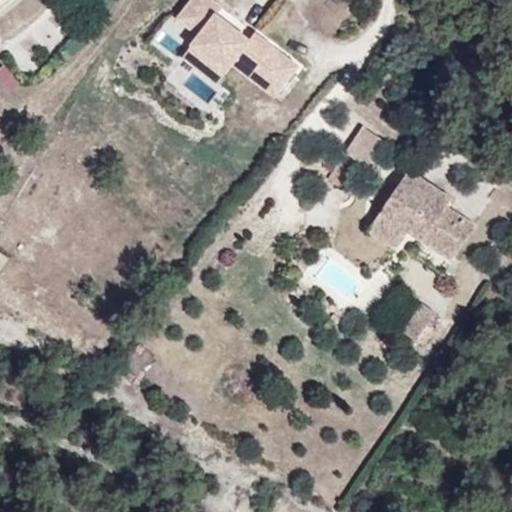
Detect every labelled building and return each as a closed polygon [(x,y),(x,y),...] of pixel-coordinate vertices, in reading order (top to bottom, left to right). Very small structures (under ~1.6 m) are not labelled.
[(255,56),(284,26),(245,0),(175,0),(164,17),(201,42),(212,26),(255,56)] [(0,84),(11,92),(20,80),(0,66),(0,84)] [(361,125),(344,152),(367,167),(384,140),(361,125)] [(340,142),(323,128),(311,143),(328,157),(340,142)] [(430,159),(391,133),(351,194),(380,213),(390,198),(433,226),(457,190),(424,168),(430,159)] [(0,271),(9,257),(0,252),(0,271)] [(399,305),(417,277),(404,268),(384,297),(399,305)] [(402,329),(420,343),(439,318),(421,304),(402,329)] [(229,511),(230,511),(205,495),(196,509),(200,511),(229,511)]
